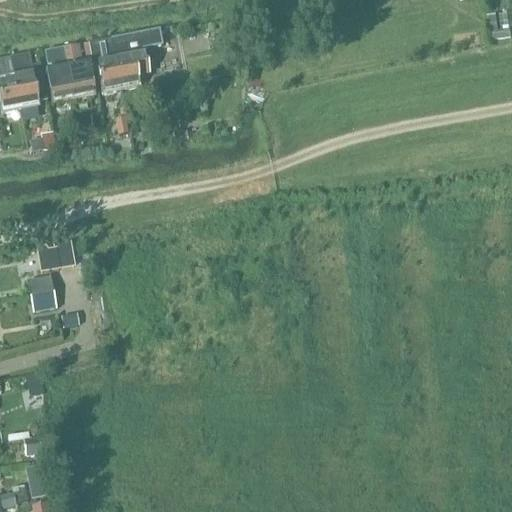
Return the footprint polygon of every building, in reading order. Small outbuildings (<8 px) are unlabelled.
[(489,34),(490,43),(511,40),(510,31),(489,34)] [(121,39),(110,41),(120,93),(138,90),(136,78),(148,76),(147,73),(145,73),(144,68),(164,64),(159,34),(143,36),(121,39)] [(98,43),(88,45),(88,46),(90,59),(91,64),(96,63),(97,66),(95,66),(101,96),(120,93),(110,41),(98,44),(98,43)] [(78,48),(63,51),(72,102),(94,98),(88,67),(82,68),(78,48)] [(72,102),(63,51),(62,51),(44,55),(46,68),(50,68),(51,74),(45,75),(51,107),(72,102)] [(19,58),(9,60),(19,112),(38,109),(37,106),(46,104),(39,67),(32,68),(30,57),(26,57),(19,58)] [(0,62),(0,79),(4,79),(5,84),(0,84),(0,112),(1,116),(19,112),(9,60),(0,62)] [(117,137),(127,135),(124,118),(114,120),(117,137)] [(173,144),(187,142),(185,132),(171,134),(173,144)] [(31,155),(42,153),(40,141),(29,143),(31,155)] [(26,284),(29,300),(53,296),(50,280),(26,284)] [(53,296),(29,300),(32,316),(55,311),(53,296)] [(42,395),(37,375),(23,379),(28,399),(42,395)] [(40,457),(38,441),(22,443),(24,459),(40,457)]
